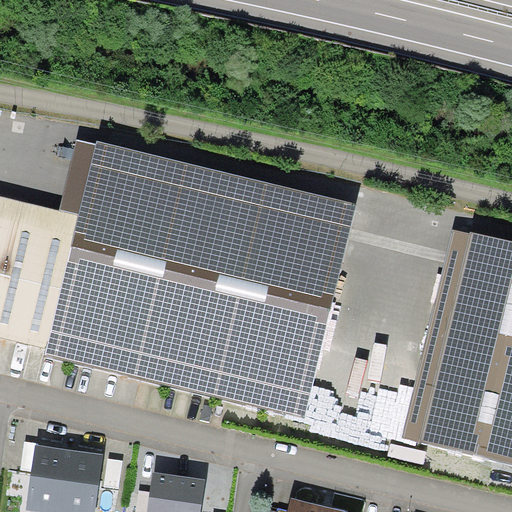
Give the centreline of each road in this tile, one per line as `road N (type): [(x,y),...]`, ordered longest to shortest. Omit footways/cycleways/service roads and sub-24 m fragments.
road 1 (track): [(0,94),(511,202)]
road 2 (residential): [(503,511),(250,453)]
road 3 (residential): [(250,453),(0,394)]
road 4 (unknown): [(81,413),(133,175)]
road 5 (motorway): [(311,0),(511,47)]
